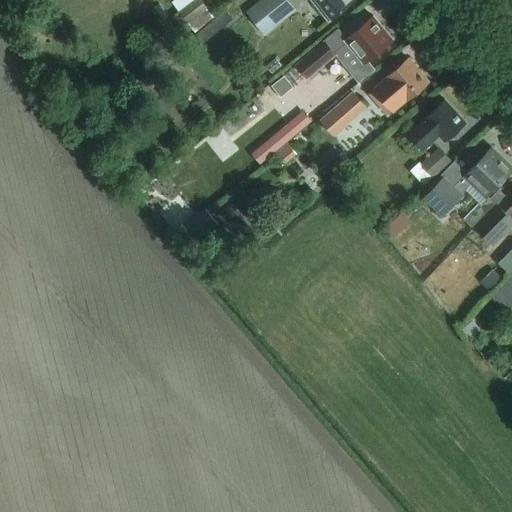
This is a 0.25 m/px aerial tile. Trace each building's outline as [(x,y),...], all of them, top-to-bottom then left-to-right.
[(203,0),(173,0),(181,10),(190,22),(209,7),(203,0)] [(291,0),(260,0),(248,10),(267,34),(299,8),(291,0)] [(314,0),(330,20),(355,0),(314,0)] [(181,10),(174,16),(182,28),(190,22),(181,10)] [(348,42),(336,52),(337,53),(360,81),(377,68),(370,59),(393,40),(373,16),(346,40),(348,42)] [(326,39),(296,63),(307,77),(337,53),(326,39)] [(185,46),(175,55),(183,64),(193,55),(185,46)] [(395,109),(407,98),(409,100),(430,81),(410,58),(370,93),(387,112),(393,107),(395,109)] [(368,107),(354,91),(332,110),(345,126),(368,107)] [(425,148),(434,140),(440,135),(447,142),(468,123),(447,100),(411,133),(425,148)] [(91,122),(84,128),(89,135),(96,129),(91,122)] [(296,134),(288,124),(262,145),(271,155),(296,134)] [(289,144),(276,154),(283,163),(296,153),(289,144)] [(465,191),(475,181),(489,194),(511,169),(511,163),(493,146),(457,184),(448,175),(429,195),(447,211),(465,192),(465,191)] [(450,162),(438,148),(421,163),(434,177),(450,162)] [(501,188),(493,197),(499,202),(507,193),(501,188)] [(511,226),(511,207),(508,212),(499,203),(477,227),(495,245),(511,226)] [(213,212),(210,208),(193,222),(203,234),(211,228),(204,219),(213,212)] [(511,246),(499,260),(511,272),(511,270),(511,246)] [(490,290),(503,278),(494,268),(481,281),(490,290)] [(511,277),(494,296),(503,304),(511,295),(511,277)] [(473,324),(465,330),(473,341),(481,334),(473,324)]
